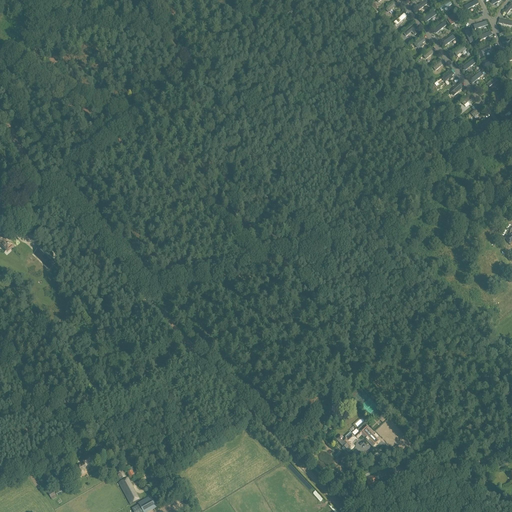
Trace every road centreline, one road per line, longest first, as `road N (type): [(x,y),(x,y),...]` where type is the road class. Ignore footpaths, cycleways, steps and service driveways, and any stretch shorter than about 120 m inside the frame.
road 1 (track): [(0,105),(47,191),(204,360)]
road 2 (track): [(204,360),(342,505)]
road 3 (track): [(342,505),(392,482),(511,452)]
road 4 (unknown): [(0,486),(102,423)]
